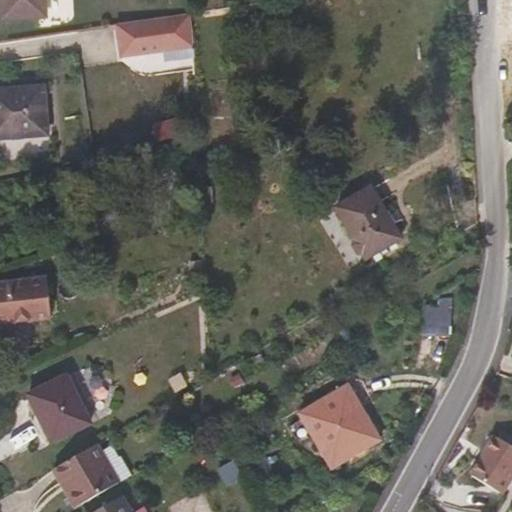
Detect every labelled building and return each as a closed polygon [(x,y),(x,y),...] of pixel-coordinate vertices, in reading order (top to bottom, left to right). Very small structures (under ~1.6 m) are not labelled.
[(43,17),(42,0),(0,0),(0,7),(0,19),(43,17)] [(192,58),(190,17),(115,27),(120,59),(161,52),(163,62),(192,58)] [(0,142),(45,139),(41,91),(0,94),(0,142)] [(171,192),(178,181),(164,171),(156,183),(171,192)] [(209,209),(208,191),(199,192),(199,210),(209,209)] [(364,263),(399,244),(370,193),(336,213),(364,263)] [(100,262),(96,250),(87,254),(90,265),(100,262)] [(200,285),(200,266),(189,266),(189,285),(200,285)] [(0,327),(49,322),(45,284),(0,289),(0,327)] [(452,304),(424,303),(423,335),(451,336),(452,304)] [(88,428),(64,380),(27,400),(50,449),(88,428)] [(379,445),(346,390),(297,418),(330,474),(379,445)] [(501,500),(511,482),(511,451),(494,441),(470,481),(501,500)] [(41,449),(31,453),(33,459),(13,466),(18,482),(49,471),(41,449)] [(51,475),(59,488),(72,511),(75,511),(78,511),(129,481),(111,451),(100,457),(95,449),(51,475)] [(234,461),(217,468),(225,488),(242,481),(234,461)] [(126,511),(120,501),(102,511),(126,511)]
